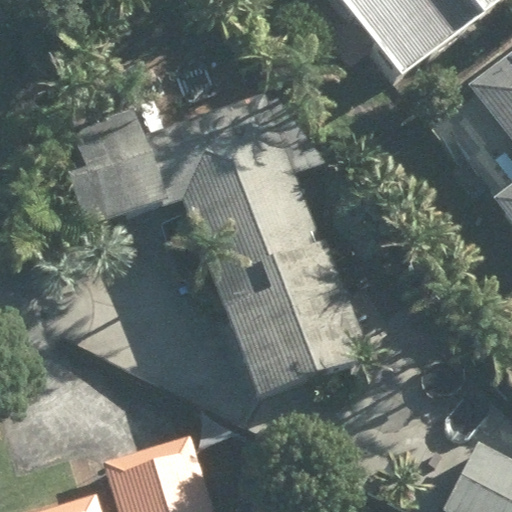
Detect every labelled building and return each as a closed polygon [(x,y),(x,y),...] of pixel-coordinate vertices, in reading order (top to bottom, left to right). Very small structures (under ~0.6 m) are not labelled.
[(393,96),(511,0),(313,0),(331,22),(309,40),(344,84),(368,65),(393,96)] [(511,64),(456,109),(511,179),(511,195),(482,219),(511,256),(511,64)] [(125,125),(38,154),(70,249),(172,215),(240,420),(356,381),(338,327),(375,315),(354,252),(315,265),(286,180),(311,171),(287,97),(132,148),(125,125)] [(203,511),(186,452),(102,476),(112,511),(94,511),(93,505),(68,511),(203,511)] [(511,511),(511,479),(469,460),(445,511),(511,511)]
